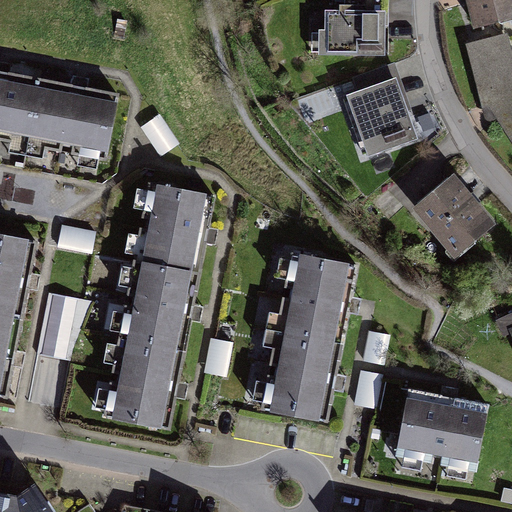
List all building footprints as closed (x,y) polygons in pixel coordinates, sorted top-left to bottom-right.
[(511,11),(511,0),(473,0),(480,21),(511,11)] [(387,48),(387,5),(327,5),(327,48),(387,48)] [(511,34),(511,30),(469,39),(482,100),(511,141),(511,34)] [(0,71),(0,125),(31,132),(41,79),(0,71)] [(41,79),(31,132),(111,146),(121,94),(41,79)] [(416,134),(387,90),(345,117),(374,162),(416,134)] [(143,122),(164,153),(183,140),(161,109),(143,122)] [(499,217),(456,167),(415,201),(458,252),(499,217)] [(145,255),(195,263),(209,184),(159,176),(145,255)] [(94,251),(99,229),(64,222),(60,244),(94,251)] [(0,310),(20,314),(34,235),(0,228),(0,310)] [(289,325),(339,334),(353,255),(303,246),(289,325)] [(181,343),(195,263),(145,255),(131,334),(181,343)] [(49,292),(46,358),(72,359),(74,293),(49,292)] [(0,391),(6,393),(20,314),(0,310),(0,391)] [(325,413),(339,334),(289,325),(275,404),(325,413)] [(181,343),(131,334),(117,413),(167,422),(181,343)] [(357,403),(379,407),(384,384),(362,379),(357,403)] [(412,391),(402,444),(482,458),(492,406),(412,391)] [(16,494),(0,489),(0,511),(64,511),(40,477),(16,494)]
